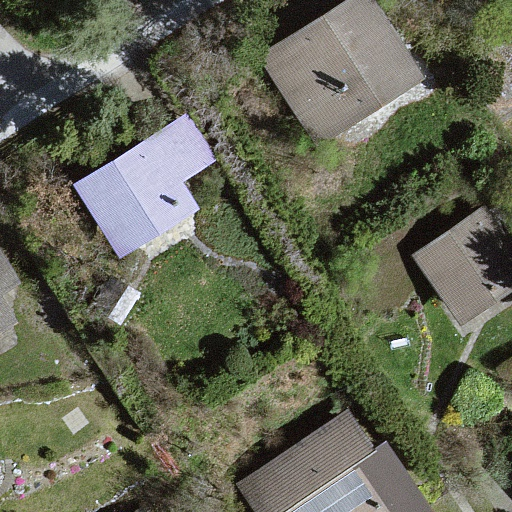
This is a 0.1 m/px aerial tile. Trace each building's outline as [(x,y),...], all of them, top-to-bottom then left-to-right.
[(375,0),(357,0),(256,60),(311,152),(427,80),(375,0)] [(215,175),(185,120),(75,188),(120,256),(204,213),(192,191),(215,175)] [(511,251),(486,209),(410,257),(455,328),(511,294),(511,251)] [(0,252),(0,330),(15,322),(5,301),(27,288),(0,252)] [(422,511),(354,410),(234,485),(252,511),(422,511)]
